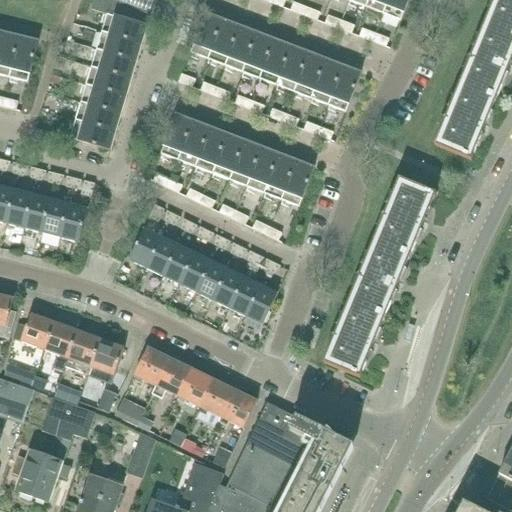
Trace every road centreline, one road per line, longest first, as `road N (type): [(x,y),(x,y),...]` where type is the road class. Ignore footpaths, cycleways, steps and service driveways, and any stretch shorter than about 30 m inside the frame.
road 1 (residential): [(272,376),(311,272),(333,249),(371,129),(435,0)]
road 2 (residential): [(0,147),(125,181),(184,0)]
road 3 (residential): [(272,376),(84,292),(0,270)]
road 4 (secondary): [(511,185),(409,440)]
road 5 (residential): [(409,440),(272,376)]
